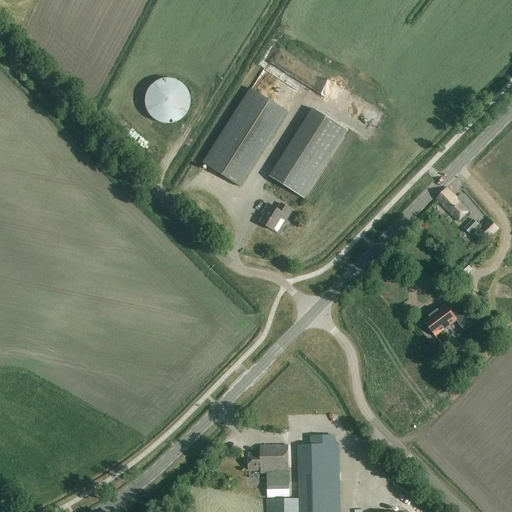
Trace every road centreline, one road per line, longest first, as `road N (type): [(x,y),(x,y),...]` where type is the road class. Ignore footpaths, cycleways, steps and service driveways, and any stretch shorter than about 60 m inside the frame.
road 1 (unclassified): [(313,312),(278,279),(239,269),(218,253),(0,38)]
road 2 (secondary): [(100,511),(155,471),(313,312)]
road 3 (secondary): [(313,312),(511,109)]
road 4 (unclassified): [(465,511),(363,409),(349,351),(313,312)]
